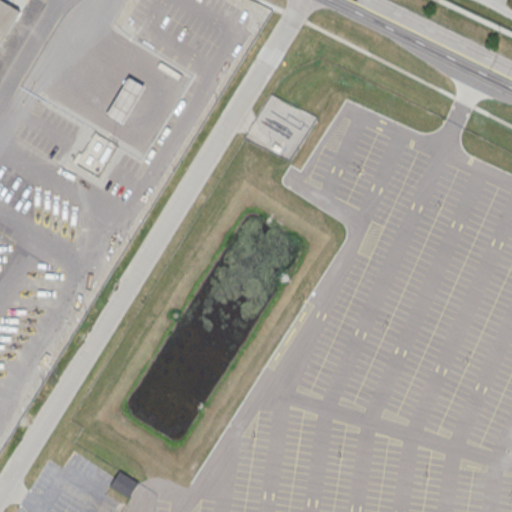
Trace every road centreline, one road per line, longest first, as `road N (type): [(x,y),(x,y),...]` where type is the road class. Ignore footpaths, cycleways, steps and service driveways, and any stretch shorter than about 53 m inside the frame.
road 1 (residential): [(303,0),(0,493)]
road 2 (secondary): [(511,81),(336,0)]
